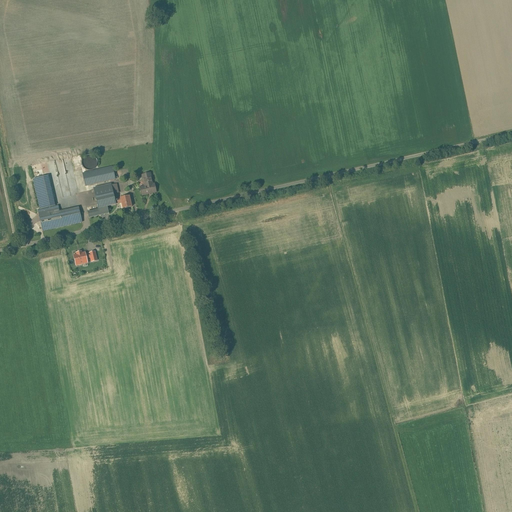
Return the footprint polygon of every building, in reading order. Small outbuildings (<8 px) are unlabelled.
[(49,163),(55,192),(70,189),(69,187),(74,186),(73,185),(76,184),(75,181),(72,182),(71,177),(74,177),(70,160),(49,163)] [(83,174),(86,187),(116,180),(113,167),(83,174)] [(156,186),(153,186),(153,173),(144,174),(144,187),(140,187),(141,197),(156,196),(156,186)] [(90,217),(99,215),(102,214),(117,211),(111,185),(94,189),(98,209),(89,211),(90,217)] [(121,199),(123,211),(132,209),(129,197),(121,199)] [(78,205),(60,209),(59,204),(37,209),(42,233),(60,229),(64,228),(83,224),(78,205)] [(77,255),(74,256),(76,266),(83,264),(83,262),(87,261),(86,258),(85,255),(85,253),(81,254),(81,253),(77,254),(77,255)]
